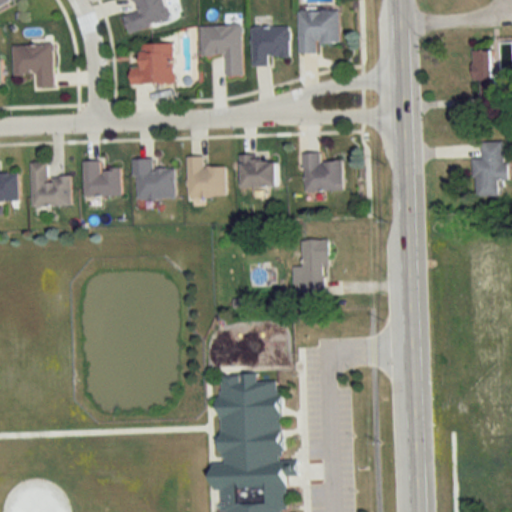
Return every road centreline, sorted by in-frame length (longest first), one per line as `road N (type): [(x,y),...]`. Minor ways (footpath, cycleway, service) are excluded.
road 1 (tertiary): [(399,0),(416,511)]
road 2 (residential): [(0,124),(262,110)]
road 3 (residential): [(401,77),(341,83),(262,110)]
road 4 (residential): [(262,110),(402,114)]
road 5 (residential): [(76,0),(93,54),(95,121)]
